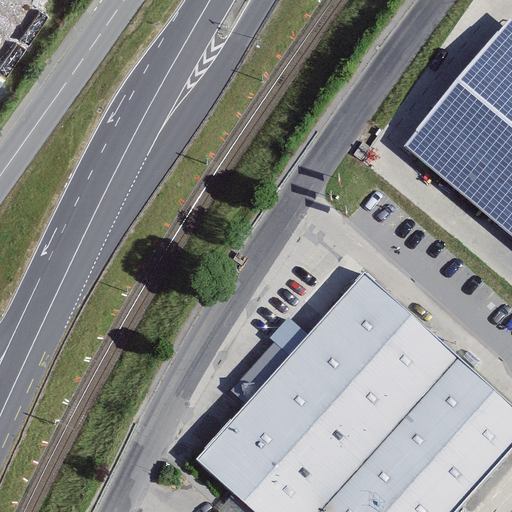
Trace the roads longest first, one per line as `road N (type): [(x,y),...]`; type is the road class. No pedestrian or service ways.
road 1 (unclassified): [(115,511),(226,305),(437,0)]
road 2 (primary): [(75,255),(264,0)]
road 3 (primary): [(210,0),(75,255)]
road 4 (unknown): [(302,190),(511,357)]
road 5 (primary): [(123,0),(0,176)]
road 6 (primary): [(62,281),(0,415)]
